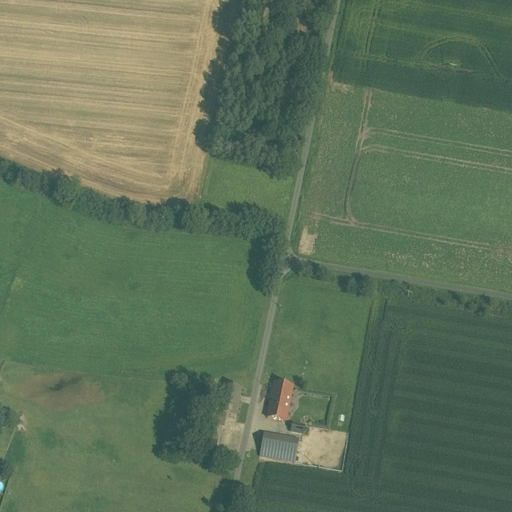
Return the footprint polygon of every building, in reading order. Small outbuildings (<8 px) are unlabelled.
[(292,388),(275,385),(267,420),(285,423),(292,388)] [(242,389),(224,386),(219,415),(236,418),(242,389)] [(285,433),(301,436),(303,424),(287,421),(285,433)] [(221,429),(203,426),(199,449),(217,452),(221,429)] [(285,440),(264,436),(260,458),(281,462),(285,440)]
